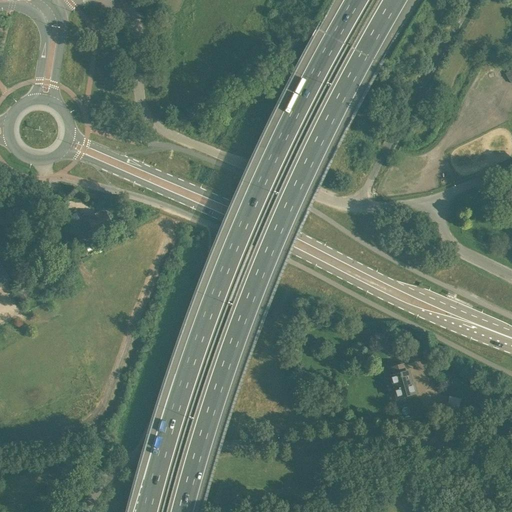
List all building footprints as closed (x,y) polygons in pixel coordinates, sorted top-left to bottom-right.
[(76,213),(68,217),(70,223),(79,219),(76,213)] [(83,223),(86,229),(91,227),(94,234),(111,226),(105,213),(99,215),(98,213),(90,217),(91,219),(83,223)] [(128,230),(122,233),(124,238),(131,235),(128,230)] [(0,262),(0,286),(10,280),(0,265),(1,265),(0,262)] [(407,345),(412,360),(422,357),(418,342),(407,345)] [(366,361),(363,352),(354,355),(357,364),(366,361)] [(392,368),(391,364),(382,367),(385,377),(390,375),(394,389),(396,399),(398,398),(400,400),(405,399),(405,396),(407,396),(416,394),(413,384),(411,384),(408,372),(405,373),(403,365),(392,368)]
